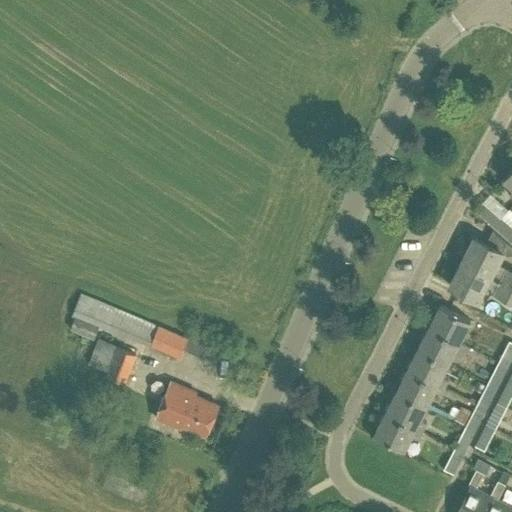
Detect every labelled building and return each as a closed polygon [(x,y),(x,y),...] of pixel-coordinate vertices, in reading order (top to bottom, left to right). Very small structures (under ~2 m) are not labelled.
[(511,197),(511,168),(503,179),(511,186),(511,190),(509,194),(511,197)] [(494,226),(501,217),(483,201),(475,209),(494,226)] [(494,226),(511,242),(511,226),(501,217),(494,226)] [(511,270),(506,267),(506,268),(497,263),(502,252),(474,237),(462,261),(490,275),(501,281),(498,285),(510,292),(511,287),(511,270)] [(501,281),(490,275),(462,261),(450,284),(478,299),(484,288),(493,293),(493,294),(511,303),(511,287),(510,292),(498,285),(501,281)] [(360,301),(369,284),(354,277),(346,293),(360,301)] [(188,338),(158,325),(81,293),(71,316),(75,317),(70,329),(94,340),(100,326),(151,347),(151,346),(180,359),(184,350),(202,358),(207,346),(188,338)] [(459,341),(470,319),(440,304),(429,326),(459,341)] [(459,341),(429,326),(418,348),(448,363),(455,350),(462,354),(466,345),(459,341)] [(126,384),(137,354),(116,345),(116,344),(98,337),(88,364),(107,371),(105,376),(126,384)] [(508,366),(511,359),(511,341),(509,340),(498,361),(508,366)] [(441,376),(448,363),(418,348),(407,369),(445,388),(449,380),(441,376)] [(508,366),(498,361),(487,383),(498,388),(508,366)] [(444,389),(445,388),(407,369),(396,390),(427,406),(437,385),(444,389)] [(206,435),(219,405),(195,395),(196,392),(170,381),(155,417),(181,428),(182,425),(206,435)] [(507,406),(511,396),(511,382),(508,381),(497,401),(507,406)] [(476,404),(487,409),(498,388),(487,383),(476,404)] [(420,419),(427,406),(396,390),(385,412),(423,431),(428,422),(420,419)] [(486,423),(496,428),(507,406),(497,401),(486,423)] [(466,425),(476,431),(487,409),(476,404),(466,425)] [(418,440),(423,431),(385,412),(374,434),(405,449),(412,435),(418,440)] [(496,428),(486,423),(475,445),(484,450),(496,428)] [(455,447),(465,452),(476,431),(466,425),(455,447)] [(465,452),(455,447),(443,469),(453,474),(465,452)] [(141,503),(147,489),(127,480),(131,470),(112,462),(101,487),(141,503)] [(484,511),(492,496),(490,495),(476,488),(484,473),(476,469),(468,485),(470,486),(456,511),(484,511)] [(511,511),(511,505),(511,506),(498,499),(506,484),(498,480),(490,495),(492,496),(484,511),(511,511)]
